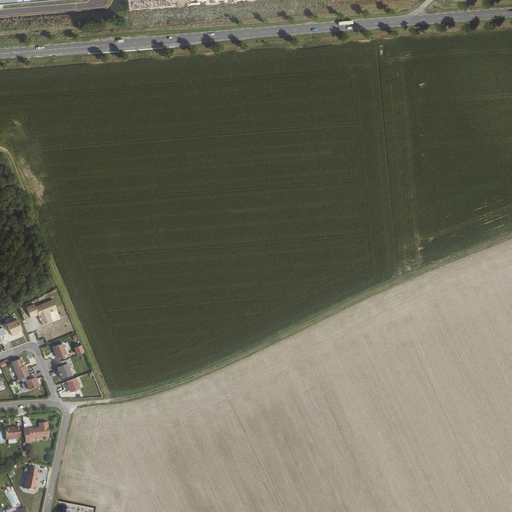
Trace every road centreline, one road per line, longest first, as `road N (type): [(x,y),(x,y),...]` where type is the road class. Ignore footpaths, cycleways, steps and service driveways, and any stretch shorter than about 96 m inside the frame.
road 1 (primary): [(0,53),(511,9)]
road 2 (track): [(511,237),(154,394),(103,402)]
